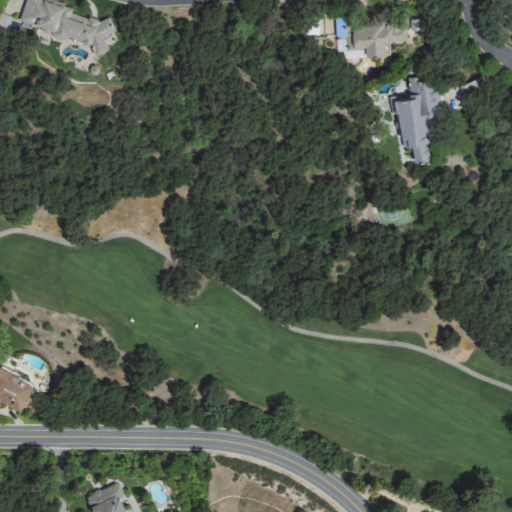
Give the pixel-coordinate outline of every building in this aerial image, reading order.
[(2,12),(11,16),(16,14),(18,20),(40,28),(42,34),(58,40),(69,36),(87,43),(89,43),(93,53),(94,54),(107,50),(102,35),(114,31),(109,16),(96,20),(94,14),(84,18),(72,13),(69,7),(55,1),(51,3),(50,0),(14,0),(6,3),(2,12)] [(327,18),(316,19),(316,24),(305,24),(305,36),(327,35),(327,18)] [(388,54),(388,41),(405,41),(405,27),(397,27),(397,23),(336,25),(336,34),(343,34),(343,50),(364,50),(364,54),(388,54)] [(392,97),(401,147),(410,146),(413,162),(428,159),(425,141),(428,140),(424,119),(442,116),(437,94),(435,94),(431,78),(419,80),(418,77),(405,79),(408,94),(392,97)] [(0,403),(22,411),(33,381),(0,369),(0,403)] [(127,511),(113,482),(84,496),(91,511),(127,511)]
